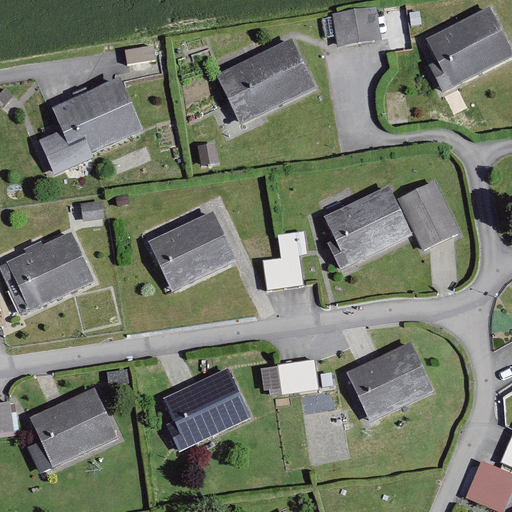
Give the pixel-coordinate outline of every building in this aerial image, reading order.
[(511,61),(511,55),(489,11),(424,43),(436,68),(431,70),(444,95),(511,61)] [(380,47),(375,12),(331,19),(336,53),(380,47)] [(315,92),(293,46),(217,82),(239,128),(315,92)] [(154,54),(125,57),(127,70),(156,68),(154,54)] [(122,85),(53,114),(61,136),(40,144),(54,178),(95,161),(93,155),(143,135),(122,85)] [(0,112),(12,101),(4,93),(0,96),(0,112)] [(458,238),(434,188),(399,205),(423,254),(458,238)] [(412,240),(390,192),(325,221),(336,244),(329,247),(341,273),(412,240)] [(102,208),(82,209),(82,225),(102,224),(102,208)] [(236,266),(213,217),(149,247),(173,296),(236,266)] [(307,260),(304,236),(277,239),(280,263),(262,265),(266,295),(303,290),(300,261),(307,260)] [(95,287),(72,239),(45,252),(42,246),(24,255),(26,259),(0,272),(24,321),(95,287)] [(432,393),(411,347),(346,377),(368,423),(432,393)] [(318,395),(313,365),(259,372),(263,396),(269,395),(270,402),(318,395)] [(252,422),(228,374),(163,405),(172,424),(166,427),(180,456),(252,422)] [(126,376),(108,378),(109,391),(128,389),(126,376)] [(117,443),(94,393),(30,422),(41,446),(24,454),(36,480),(117,443)] [(0,438),(15,437),(12,407),(0,408),(0,438)] [(511,442),(502,467),(511,471),(511,442)] [(404,462),(399,452),(384,459),(388,469),(404,462)] [(467,498),(499,511),(506,511),(511,498),(511,472),(483,460),(467,498)]
